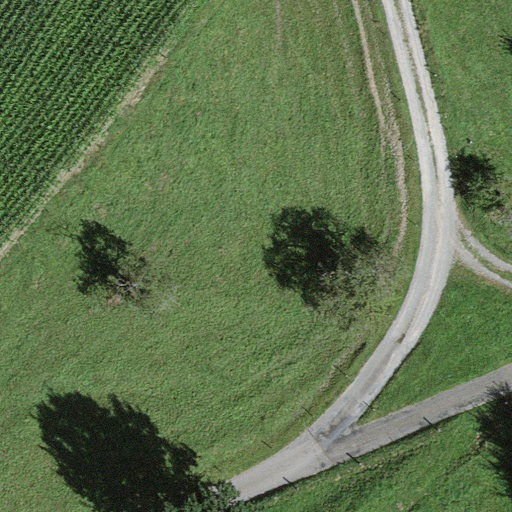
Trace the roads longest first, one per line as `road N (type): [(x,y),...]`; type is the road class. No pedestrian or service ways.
road 1 (track): [(386,0),(439,225),(424,300),(315,454)]
road 2 (track): [(315,454),(511,372)]
road 3 (track): [(315,454),(185,511)]
